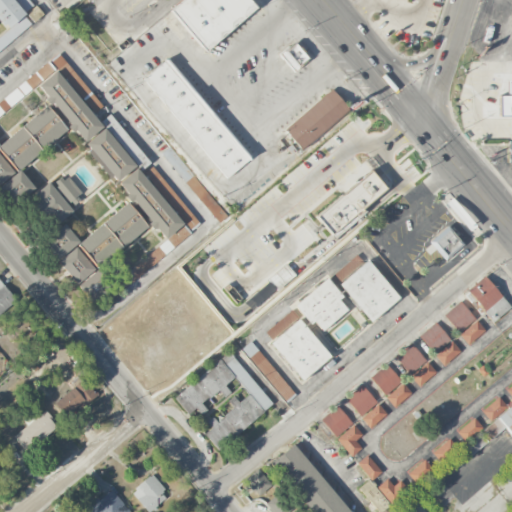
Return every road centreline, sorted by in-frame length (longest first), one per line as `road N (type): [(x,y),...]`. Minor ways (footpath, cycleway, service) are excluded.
road 1 (residential): [(214,492),(511,241)]
road 2 (residential): [(230,511),(0,239)]
road 3 (residential): [(145,411),(25,511)]
road 4 (primary): [(511,228),(423,122)]
